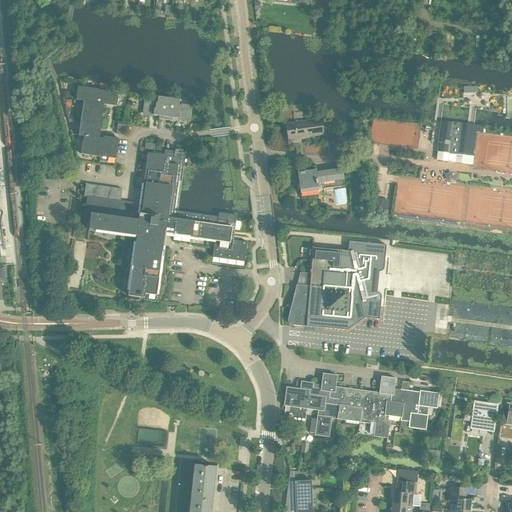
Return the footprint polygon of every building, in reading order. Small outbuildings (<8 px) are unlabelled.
[(81,113),(80,120),(101,123),(103,105),(115,106),(115,105),(113,105),(114,101),(116,101),(118,93),(98,90),(77,87),(76,95),(79,95),(79,100),(77,99),(77,100),(83,101),(82,106),(84,106),(83,113),(81,113)] [(159,119),(165,120),(168,98),(158,96),(157,103),(146,101),(144,114),(156,116),(156,114),(159,115),(159,119)] [(168,98),(165,120),(173,121),(173,117),(176,117),(176,118),(188,120),(190,107),(179,105),(179,99),(168,98)] [(285,124),(287,140),(323,134),(320,118),(285,124)] [(107,158),(115,159),(118,138),(103,136),(103,139),(99,138),(101,123),(80,120),(79,128),(81,129),(80,135),(78,135),(78,136),(83,136),(83,141),(85,142),(84,146),(81,146),(80,154),(101,157),(101,155),(108,156),(107,158)] [(437,151),(449,153),(449,151),(456,152),(455,154),(456,154),(474,156),(476,134),(482,133),(483,130),(483,129),(483,126),(441,121),(441,122),(441,123),(438,143),(437,151)] [(116,134),(124,135),(125,125),(117,124),(117,129),(116,134)] [(327,134),(330,149),(339,148),(336,132),(327,134)] [(120,204),(122,189),(110,188),(104,187),(92,185),(86,184),(85,189),(84,192),(84,197),(87,197),(84,217),(90,218),(88,230),(136,236),(127,296),(144,299),(144,294),(156,296),(163,245),(164,240),(165,232),(173,234),(173,236),(214,242),(212,258),(244,262),(247,242),(233,240),(236,216),(218,213),(217,217),(177,211),(183,169),(185,153),(164,150),(163,156),(148,154),(145,171),(145,173),(143,189),(142,191),(141,201),(139,211),(131,210),(132,203),(123,202),(123,204),(120,204)] [(315,170),(298,172),(301,193),(319,190),(318,182),(343,179),(342,169),(315,172),(315,170)] [(376,199),(374,209),(386,211),(387,201),(376,199)] [(296,287),(288,320),(288,321),(288,322),(288,323),(289,324),(290,325),(291,325),(292,326),(293,326),(304,327),(318,328),(347,330),(364,319),(364,318),(379,320),(380,306),(381,297),(381,296),(381,295),(380,294),(379,293),(378,292),(377,292),(379,272),(380,272),(381,271),(382,271),(383,270),(383,269),(384,268),(384,267),(385,258),(386,245),(349,242),(348,251),(313,248),(312,261),(311,265),(311,274),(310,275),(309,275),(309,273),(303,273),(302,285),(297,285),(296,285),(296,287)] [(283,406),(285,407),(290,407),(306,409),(307,410),(317,411),(316,416),(316,419),(312,418),(311,418),(309,433),(310,433),(314,433),(314,435),(328,437),(331,419),(337,420),(340,399),(333,398),(334,387),(335,388),(335,384),(336,376),(322,374),(320,386),(312,385),(313,384),(300,383),(299,390),(292,389),(286,388),(283,406)] [(380,382),(378,393),(387,395),(384,415),(387,416),(390,417),(401,418),(403,405),(398,404),(400,391),(393,390),(395,379),(380,377),(380,382)] [(334,387),(333,398),(340,399),(337,420),(359,423),(363,391),(351,390),(349,389),(335,388),(334,387)] [(363,391),(359,423),(370,424),(370,423),(375,424),(373,437),(386,439),(387,432),(388,425),(390,417),(387,416),(384,415),(387,395),(378,393),(375,393),(363,391)] [(400,391),(398,404),(403,405),(401,418),(400,421),(408,422),(408,428),(425,431),(428,409),(436,410),(438,394),(419,392),(419,393),(400,391)] [(453,419),(450,439),(460,440),(463,424),(467,424),(466,433),(485,435),(485,432),(493,433),(497,408),(497,405),(473,402),(471,413),(469,412),(464,412),(465,408),(455,407),(454,414),(462,415),(461,420),(453,419)] [(511,440),(511,409),(508,409),(506,424),(500,424),(498,438),(511,440)] [(195,465),(191,499),(211,501),(212,488),(213,487),(214,487),(214,481),(213,481),(213,480),(215,468),(215,467),(213,467),(207,467),(207,466),(195,465)] [(398,469),(397,481),(416,483),(418,471),(398,469)] [(283,511),(312,511),(311,481),(295,481),(295,472),(290,471),(283,511)] [(393,492),(391,504),(406,506),(406,505),(412,506),(413,495),(415,495),(415,492),(416,483),(397,481),(395,492),(393,492)] [(450,493),(449,498),(455,499),(454,510),(469,511),(470,500),(464,499),(464,495),(465,488),(465,486),(453,485),(453,487),(452,487),(451,486),(450,493)] [(191,499),(189,511),(209,511),(211,501),(191,499)]
